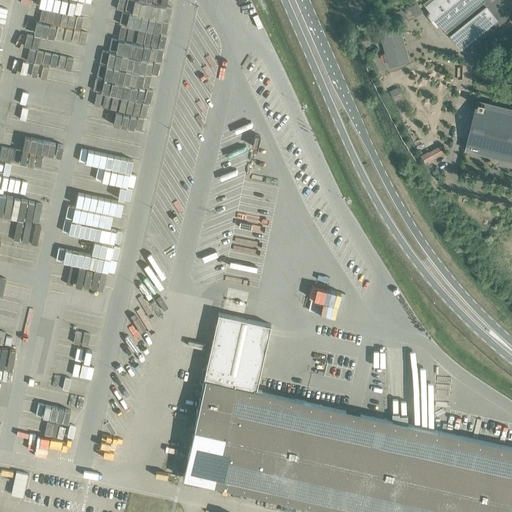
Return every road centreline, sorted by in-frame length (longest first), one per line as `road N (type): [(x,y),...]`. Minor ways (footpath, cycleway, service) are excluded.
road 1 (primary): [(284,0),(386,219),(440,292),(511,355)]
road 2 (primary): [(511,348),(453,285),(404,214),(304,0)]
road 3 (unknown): [(123,484),(176,286)]
road 4 (unclassified): [(464,56),(446,179),(511,196)]
